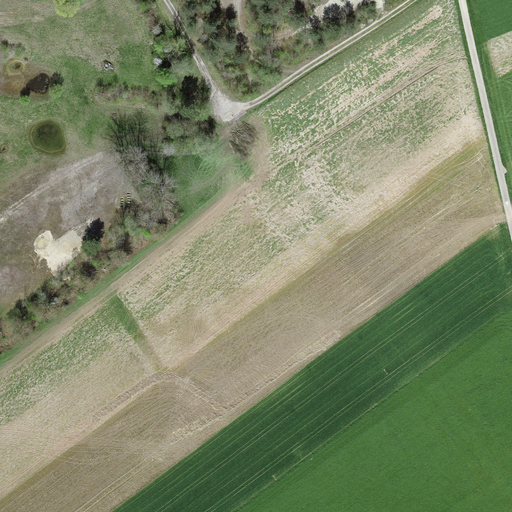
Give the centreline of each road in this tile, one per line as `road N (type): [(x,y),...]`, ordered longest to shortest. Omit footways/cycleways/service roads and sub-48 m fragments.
road 1 (track): [(412,0),(269,101),(242,106),(220,93),(175,0)]
road 2 (track): [(511,226),(462,0)]
